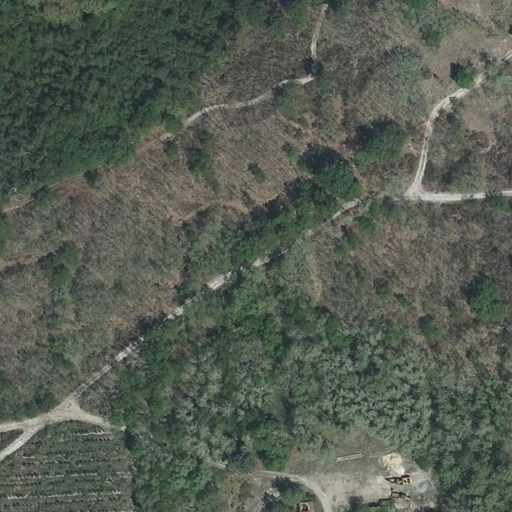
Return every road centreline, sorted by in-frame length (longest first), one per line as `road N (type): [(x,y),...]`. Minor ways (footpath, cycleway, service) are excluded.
road 1 (track): [(511,193),(352,203),(170,312),(0,456)]
road 2 (track): [(327,511),(306,483),(57,410),(0,426)]
road 3 (track): [(407,197),(419,177),(430,116),(511,53)]
